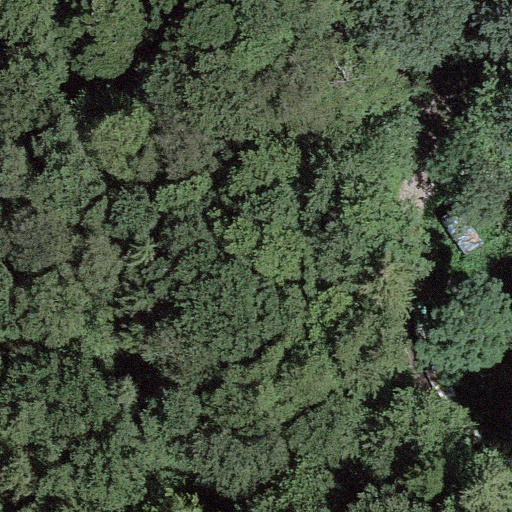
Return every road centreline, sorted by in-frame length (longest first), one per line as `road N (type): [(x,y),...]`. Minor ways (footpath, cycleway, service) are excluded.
road 1 (track): [(511,494),(423,402),(406,258),(435,157)]
road 2 (track): [(376,0),(400,13),(437,68),(435,157)]
